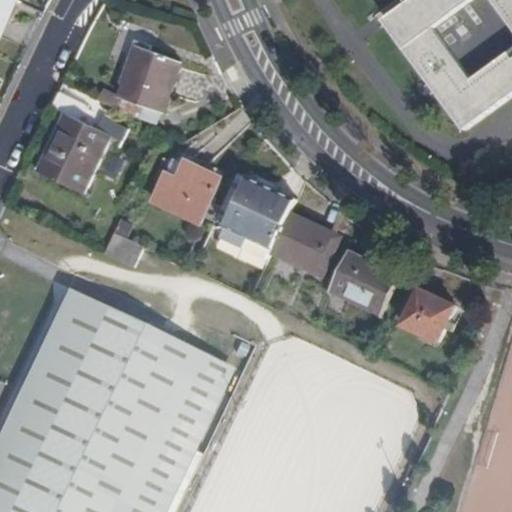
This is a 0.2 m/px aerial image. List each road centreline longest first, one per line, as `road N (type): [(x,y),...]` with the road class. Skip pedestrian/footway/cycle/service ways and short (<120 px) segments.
road 1 (secondary): [(217,0),(271,103),(350,186),(468,231)]
road 2 (secondary): [(468,231),(390,179),(322,119),(246,0)]
road 3 (residential): [(0,161),(77,0)]
